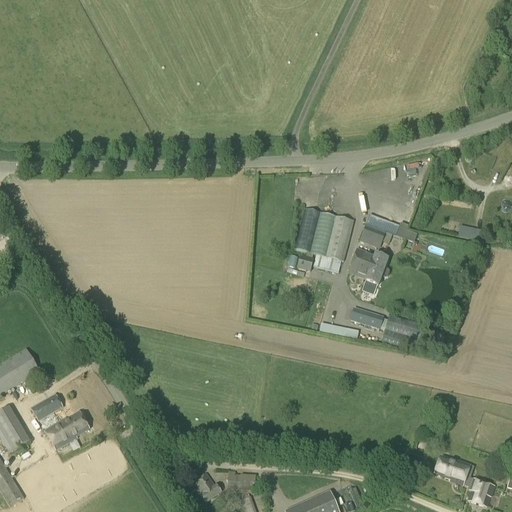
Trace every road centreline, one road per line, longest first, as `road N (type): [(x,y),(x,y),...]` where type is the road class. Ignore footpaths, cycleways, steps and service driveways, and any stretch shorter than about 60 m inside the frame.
road 1 (tertiary): [(189,511),(0,208)]
road 2 (track): [(447,511),(347,470),(156,459)]
road 3 (tertiary): [(0,167),(291,161)]
road 4 (tertiary): [(291,161),(374,155),(511,117)]
road 5 (unclassified): [(291,161),(295,128),(357,0)]
road 6 (unknown): [(350,158),(360,205),(338,285),(343,319)]
